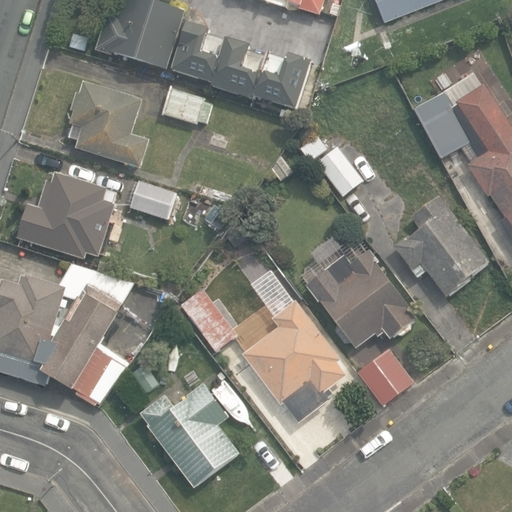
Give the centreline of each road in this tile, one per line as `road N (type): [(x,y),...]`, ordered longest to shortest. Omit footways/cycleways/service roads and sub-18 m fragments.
road 1 (residential): [(336,511),(511,382)]
road 2 (residential): [(0,428),(72,459),(117,511)]
